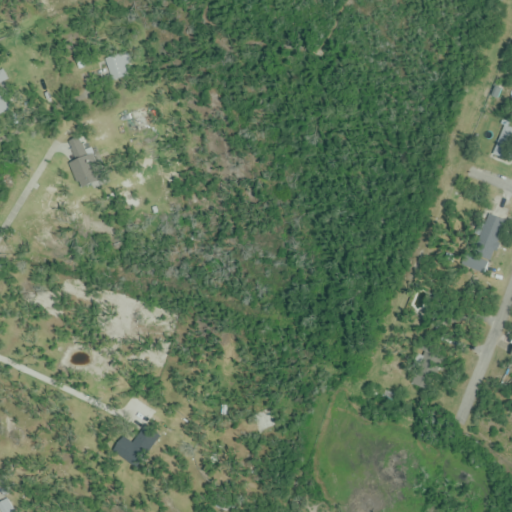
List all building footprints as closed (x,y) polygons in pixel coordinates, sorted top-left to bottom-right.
[(105,58),(110,81),(129,77),(125,54),(105,58)] [(134,129),(135,134),(151,130),(145,106),(119,113),(123,131),(134,129)] [(68,165),(81,187),(97,177),(84,155),(68,165)] [(493,262),(507,209),(495,206),(494,211),(483,208),(470,256),(493,262)] [(141,451),(144,455),(162,438),(150,426),(130,444),(125,439),(116,448),(129,462),(141,451)] [(0,511),(14,511),(12,500),(0,503),(0,511)]
